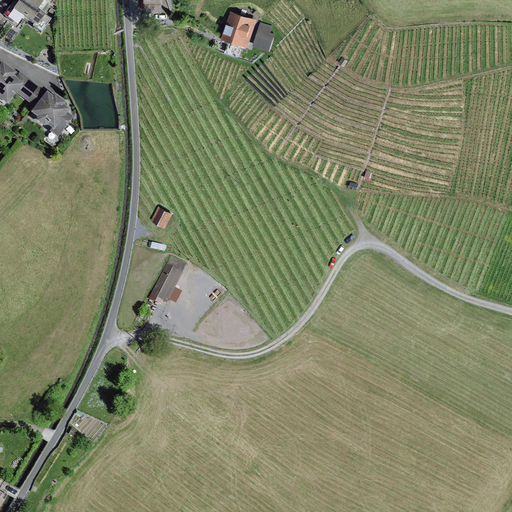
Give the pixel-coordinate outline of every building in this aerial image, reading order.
[(44,0),(19,0),(14,8),(35,23),(33,25),(42,32),(52,18),(39,8),(44,0)] [(161,0),(146,0),(146,13),(162,14),(161,0)] [(258,18),(232,10),(224,36),(249,45),(258,18)] [(261,22),(254,45),(271,50),(276,33),(271,32),(273,26),(261,22)] [(348,61),(342,57),(339,63),(345,66),(348,61)] [(0,64),(0,98),(7,104),(16,93),(24,83),(16,78),(14,76),(17,72),(3,61),(0,64)] [(46,92),(21,72),(16,78),(24,83),(16,93),(35,107),(31,112),(37,116),(37,120),(44,126),(48,125),(52,128),(50,131),(58,137),(74,117),(68,112),(70,109),(65,105),(67,102),(54,93),(53,95),(47,91),(46,92)] [(174,214),(160,206),(152,222),(166,229),(174,214)] [(187,264),(171,256),(151,294),(167,302),(187,264)]
